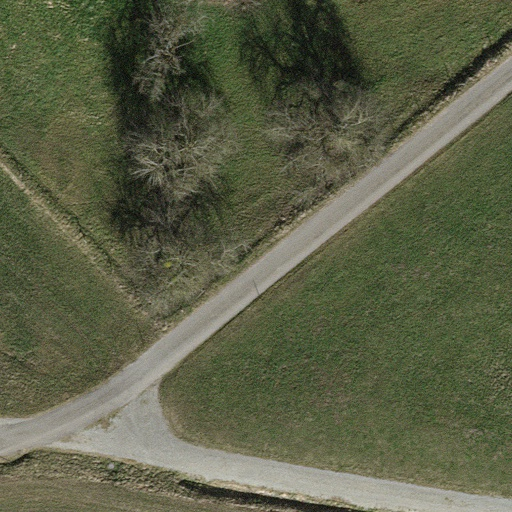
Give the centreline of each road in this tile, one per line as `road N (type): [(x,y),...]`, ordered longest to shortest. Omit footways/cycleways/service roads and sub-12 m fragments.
road 1 (track): [(0,456),(163,361),(511,84)]
road 2 (track): [(0,437),(434,511)]
